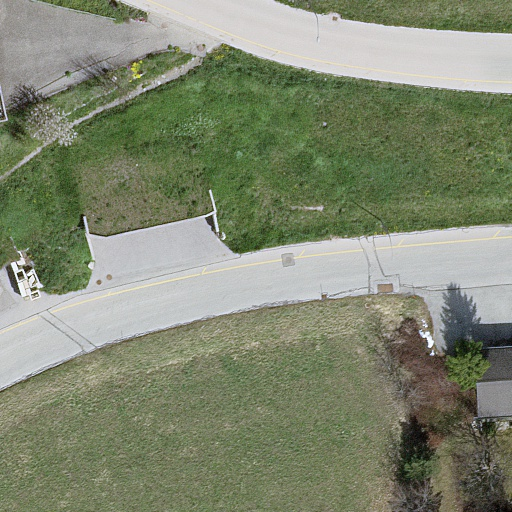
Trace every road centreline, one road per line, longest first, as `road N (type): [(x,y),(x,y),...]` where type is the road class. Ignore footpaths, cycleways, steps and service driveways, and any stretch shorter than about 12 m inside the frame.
road 1 (residential): [(0,368),(150,309),(413,270),(511,264)]
road 2 (residential): [(511,71),(423,74),(248,40),(161,0)]
